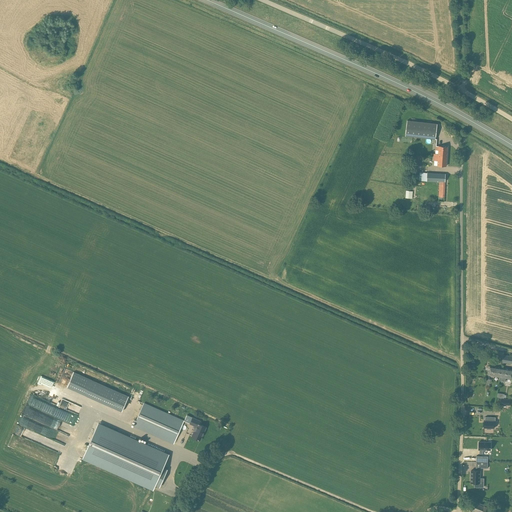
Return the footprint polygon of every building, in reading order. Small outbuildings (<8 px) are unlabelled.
[(437,124),(407,120),(405,136),(435,139),(437,124)] [(434,154),(434,157),(439,157),(447,158),(448,147),(439,146),(438,154),(434,154)] [(439,157),(434,157),(434,165),(446,166),(447,158),(439,157)] [(446,174),(426,173),(426,181),(437,182),(437,181),(439,181),(438,197),(444,197),(445,182),(446,174)] [(503,355),(502,361),(506,362),(506,363),(511,363),(511,356),(504,355),(503,355)] [(490,366),(487,366),(486,367),(486,369),(487,369),(490,370),(489,376),(500,377),(501,368),(490,366)] [(511,369),(501,368),(500,377),(511,379),(511,378),(511,369)] [(122,411),(128,396),(73,372),(67,387),(122,411)] [(475,391),(475,394),(475,400),(480,400),(480,399),(483,399),(483,393),(485,393),(485,389),(487,390),(487,385),(478,384),(478,389),(476,388),(475,391)] [(184,420),(144,403),(134,426),(174,443),(184,420)] [(27,405),(23,415),(47,426),(52,416),(27,405)] [(484,428),(487,428),(487,429),(491,429),(491,428),(494,428),(494,421),(495,421),(495,417),(485,417),(485,421),(484,421),(484,428)] [(201,421),(193,418),(190,424),(198,427),(193,437),(201,441),(206,427),(200,424),(201,421)] [(34,431),(27,429),(30,420),(26,419),(25,425),(17,423),(14,434),(35,440),(37,434),(33,433),(34,431)] [(83,458),(153,490),(155,485),(160,487),(167,470),(163,468),(169,455),(98,423),(83,458)] [(491,442),(479,442),(478,450),(479,450),(479,454),(483,454),(483,450),(490,450),(491,442)] [(480,471),(471,470),(471,483),(480,483),(480,471)] [(489,511),(492,508),(476,501),(472,510),(476,511),(489,511)]
